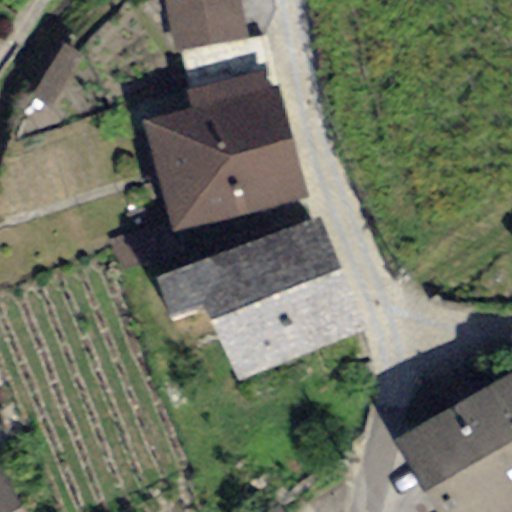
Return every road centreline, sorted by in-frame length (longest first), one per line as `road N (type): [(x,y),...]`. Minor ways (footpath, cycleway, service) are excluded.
road 1 (residential): [(394,379),(306,133),(285,0)]
road 2 (residential): [(361,511),(394,379)]
road 3 (residential): [(511,345),(394,379)]
